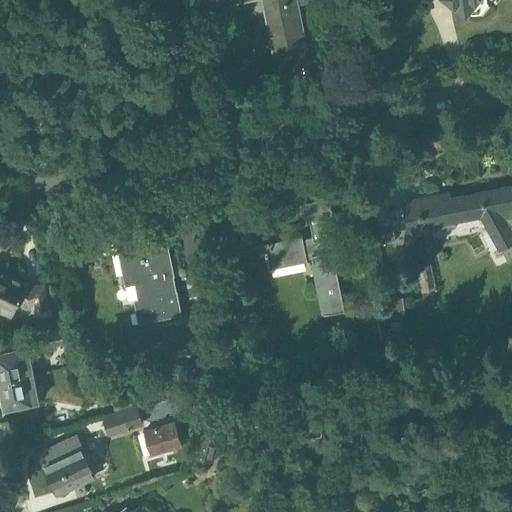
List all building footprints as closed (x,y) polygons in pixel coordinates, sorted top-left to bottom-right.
[(213,0),(215,6),(242,0),(264,0),(275,55),(307,49),(298,6),(310,3),(308,0),(213,0)] [(448,0),(465,14),(467,12),(471,15),(478,14),(486,4),(486,0),(448,0)] [(419,201),(405,204),(416,260),(431,257),(426,233),(457,226),(456,223),(481,218),(499,251),(502,250),(509,262),(511,259),(511,191),(511,186),(440,200),(439,195),(418,199),(419,201)] [(360,190),(342,193),(346,212),(364,209),(360,190)] [(334,252),(341,251),(330,198),(306,202),(314,241),(303,243),(301,238),(264,245),(269,269),(308,261),(307,258),(313,257),(314,262),(312,262),(322,314),(324,313),(324,314),(345,310),(334,252)] [(135,284),(138,299),(134,300),(139,324),(183,315),(178,290),(177,290),(165,232),(118,242),(127,286),(135,284)] [(0,309),(12,315),(17,303),(28,309),(33,308),(34,311),(49,308),(44,284),(32,286),(0,270),(0,309)] [(389,299),(394,333),(409,331),(404,297),(389,299)] [(61,332),(26,339),(28,347),(29,354),(42,348),(63,344),(61,332)] [(0,381),(34,374),(29,354),(28,347),(0,353),(0,381)] [(34,374),(0,381),(0,399),(3,398),(5,408),(39,401),(34,374)] [(112,399),(116,412),(104,416),(110,436),(144,425),(138,405),(133,406),(130,394),(112,399)] [(195,458),(214,463),(224,423),(227,422),(229,414),(217,411),(214,421),(205,419),(195,458)] [(176,421),(145,430),(152,455),(183,446),(176,421)] [(78,436),(56,446),(40,453),(59,493),(97,475),(78,436)] [(116,511),(155,511),(146,501),(134,511),(127,503),(116,511)]
